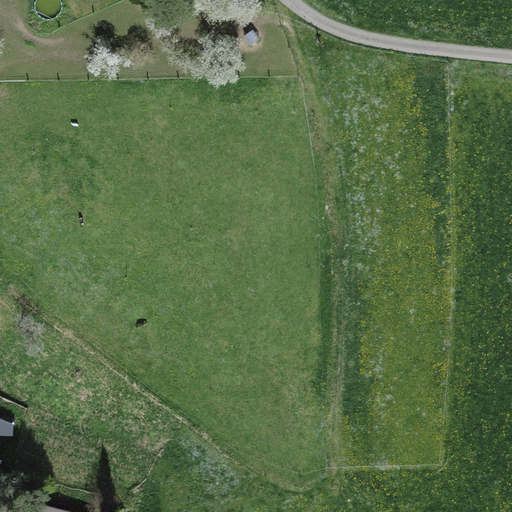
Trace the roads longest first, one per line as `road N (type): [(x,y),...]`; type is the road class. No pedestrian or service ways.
road 1 (track): [(281,0),(325,115),(344,321),(335,447),(340,487),(356,511)]
road 2 (track): [(295,0),(335,33),(511,61)]
